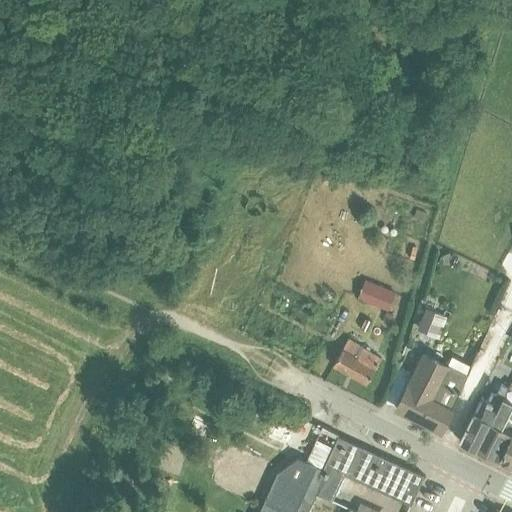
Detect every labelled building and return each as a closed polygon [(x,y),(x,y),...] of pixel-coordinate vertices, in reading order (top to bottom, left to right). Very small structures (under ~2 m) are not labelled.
[(389,310),(396,292),(365,280),(358,298),(389,310)] [(425,309),(418,329),(440,337),(448,317),(438,314),(433,312),(425,309)] [(349,339),(333,366),(367,385),(382,358),(349,339)] [(425,353),(397,409),(441,432),(472,367),(452,357),(449,365),(425,353)] [(478,450),(505,399),(510,389),(502,385),(497,395),(492,393),(488,401),(481,398),(460,441),(478,450)] [(511,403),(505,399),(478,450),(499,461),(511,436),(511,403)] [(275,404),(271,413),(282,419),(301,428),(305,419),(292,412),(290,412),(275,404)] [(340,435),(323,426),(307,462),(299,458),(277,474),(259,511),(381,511),(361,502),(357,511),(350,509),(348,511),(320,511),(326,498),(333,501),(344,475),(412,505),(425,476),(339,437),(340,435)] [(511,436),(499,461),(511,467),(511,436)]
